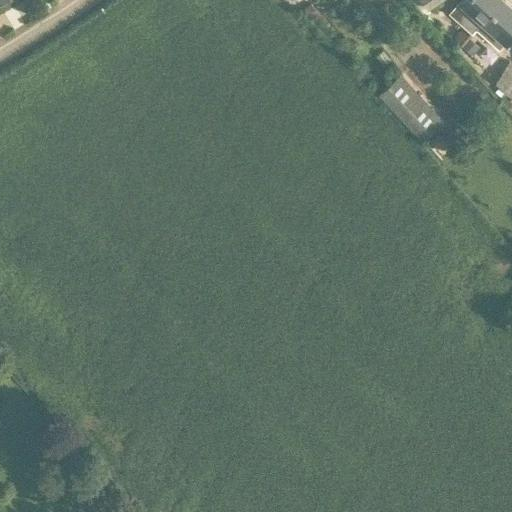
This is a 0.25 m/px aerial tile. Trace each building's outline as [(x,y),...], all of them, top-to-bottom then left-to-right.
[(477,30),(506,2),(503,0),(461,0),(459,3),(460,4),(454,10),(477,30)] [(504,43),(511,33),(511,7),(506,2),(477,30),(498,48),(503,43),(504,43)] [(471,57),(479,48),(469,39),(461,48),(471,57)] [(507,94),(511,85),(511,63),(508,61),(495,83),(507,94)] [(419,143),(442,122),(399,75),(376,95),(419,143)]
